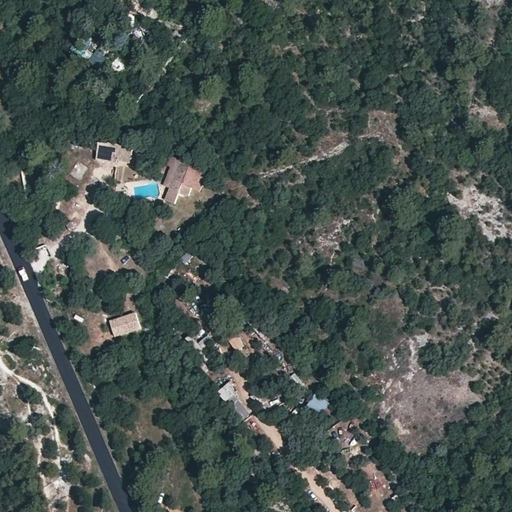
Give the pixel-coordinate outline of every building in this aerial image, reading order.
[(153,25),(142,19),(140,25),(149,30),(153,25)] [(116,71),(125,64),(119,56),(110,64),(116,71)] [(55,74),(48,70),(44,74),(52,79),(55,74)] [(131,147),(98,142),(95,162),(129,167),(131,147)] [(198,191),(206,175),(178,162),(180,158),(172,154),(167,164),(171,167),(163,184),(169,187),(163,200),(175,206),(180,196),(189,193),(191,188),(198,191)] [(80,179),(86,169),(77,163),(71,173),(80,179)] [(191,264),(194,256),(185,252),(181,261),(191,264)] [(136,313),(109,322),(115,338),(141,330),(136,313)] [(247,316),(223,330),(235,352),(260,339),(247,316)] [(203,349),(212,340),(207,335),(198,344),(203,349)] [(223,402),(238,395),(233,383),(217,390),(223,402)] [(313,395),(308,407),(328,416),(333,404),(313,395)] [(242,421),(251,415),(235,396),(227,403),(242,421)] [(336,432),(332,435),(347,453),(360,444),(345,426),(337,432),(336,432)] [(372,460),(366,466),(379,479),(385,473),(372,460)] [(391,481),(371,499),(377,506),(397,488),(391,481)]
